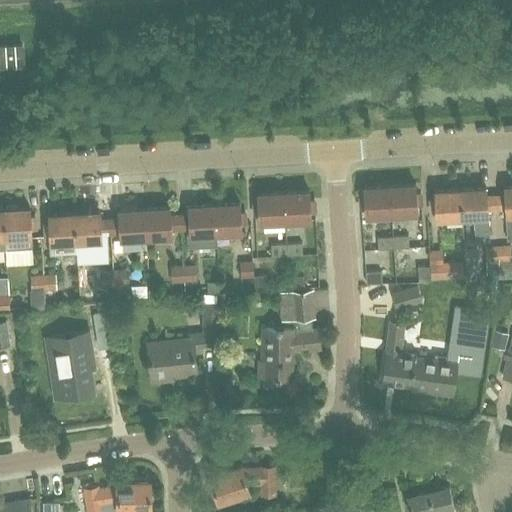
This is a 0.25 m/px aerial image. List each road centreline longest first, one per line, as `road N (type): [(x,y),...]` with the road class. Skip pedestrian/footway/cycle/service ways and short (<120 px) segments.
road 1 (residential): [(0,168),(334,148)]
road 2 (residential): [(345,436),(348,303),(334,148)]
road 3 (residential): [(182,442),(0,467)]
road 4 (residential): [(334,148),(511,138)]
road 5 (residential): [(345,436),(182,442)]
road 6 (residential): [(484,468),(345,436)]
